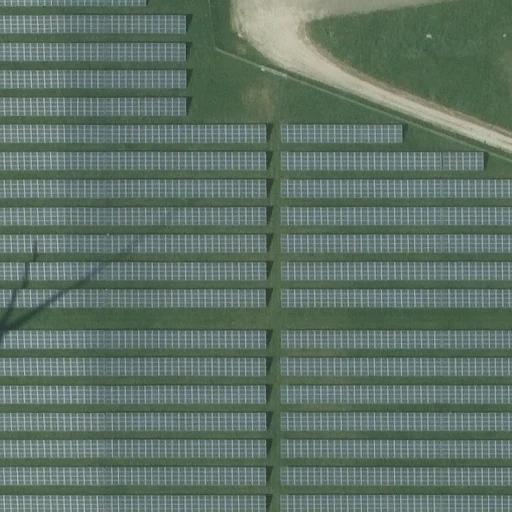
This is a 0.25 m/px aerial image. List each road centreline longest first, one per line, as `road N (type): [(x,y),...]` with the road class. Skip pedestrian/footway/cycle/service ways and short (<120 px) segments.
road 1 (track): [(511,321),(0,321)]
road 2 (track): [(277,511),(275,41)]
road 3 (track): [(195,0),(208,24),(211,77),(274,85)]
